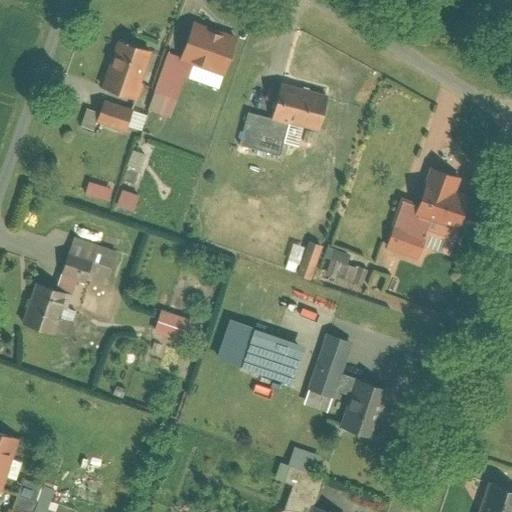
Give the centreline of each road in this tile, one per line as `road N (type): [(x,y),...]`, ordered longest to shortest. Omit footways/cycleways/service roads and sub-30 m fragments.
road 1 (residential): [(411,511),(511,226)]
road 2 (residential): [(511,115),(309,0)]
road 3 (residential): [(67,0),(0,192)]
